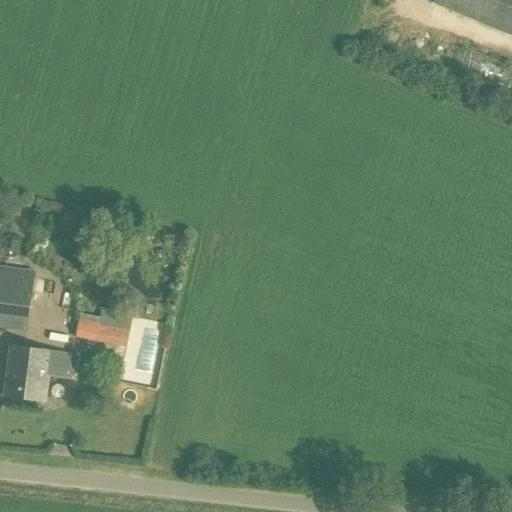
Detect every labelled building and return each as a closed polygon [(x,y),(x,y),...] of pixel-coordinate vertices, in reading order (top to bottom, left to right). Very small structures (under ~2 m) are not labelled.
[(511,36),(511,0),(435,0),(434,4),(511,36)] [(13,237),(11,248),(19,250),(21,239),(13,237)] [(0,327),(28,331),(36,272),(0,266),(0,327)] [(102,308),(95,342),(127,348),(134,314),(102,308)] [(170,334),(156,332),(154,345),(167,347),(170,334)] [(68,378),(71,355),(11,348),(5,397),(45,402),(49,376),(68,378)]
